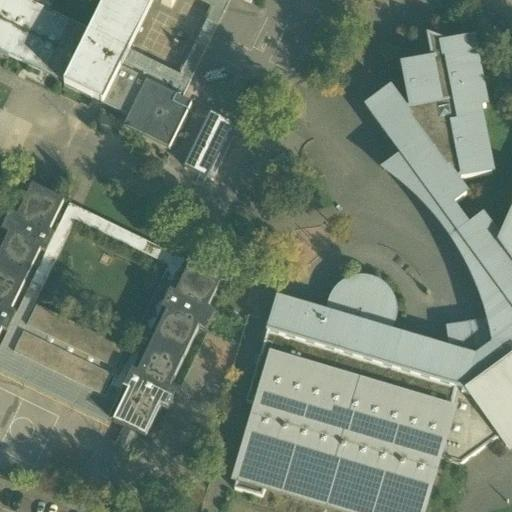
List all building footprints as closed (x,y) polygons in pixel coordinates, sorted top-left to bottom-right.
[(0,0),(0,51),(67,84),(65,88),(130,120),(126,129),(171,151),(192,106),(183,102),(192,83),(130,53),(155,2),(171,10),(176,0),(240,0),(250,5),(252,0),(107,0),(91,34),(20,0),(0,0)] [(511,217),(500,245),(482,221),(468,231),(451,209),(466,198),(454,183),(460,182),(460,183),(491,177),(478,111),(485,110),(472,41),(443,47),(443,43),(426,38),(431,63),(402,68),(410,111),(403,112),(389,93),(366,109),(402,158),(383,172),(402,186),(410,193),(418,200),(425,207),(433,217),(440,226),(447,234),(453,243),(459,253),(465,262),(470,272),(474,281),(478,292),(483,304),(490,325),(447,332),(451,355),(387,335),(390,331),(390,330),(392,326),(393,321),(394,315),(394,310),(393,305),(391,301),(388,296),(385,292),(382,289),(377,286),(373,284),(368,282),(363,282),(358,282),(353,283),(348,285),(343,287),(339,290),(336,294),(333,298),(331,303),(330,308),(329,313),(329,318),(276,303),(267,336),(455,392),(435,459),(436,460),(461,467),(499,439),(506,448),(511,443),(511,217)] [(184,170),(206,180),(232,125),(210,114),(184,170)] [(9,240),(0,258),(0,340),(3,336),(8,338),(17,318),(12,316),(41,256),(46,258),(55,239),(50,236),(64,206),(32,191),(18,221),(11,217),(2,237),(9,240)] [(67,206),(58,227),(69,232),(73,222),(143,251),(148,240),(67,206)] [(167,318),(138,379),(132,376),(123,394),(129,397),(115,427),(147,442),(161,412),(168,416),(177,397),(170,393),(199,333),(206,337),(215,318),(208,314),(223,282),(191,267),(177,298),(170,296),(161,315),(167,318)] [(126,354),(37,311),(15,358),(104,400),(126,354)] [(455,392),(267,336),(246,405),(259,409),(234,492),(262,500),(266,488),(346,511),(420,511),(436,460),(435,459),(455,392)]
